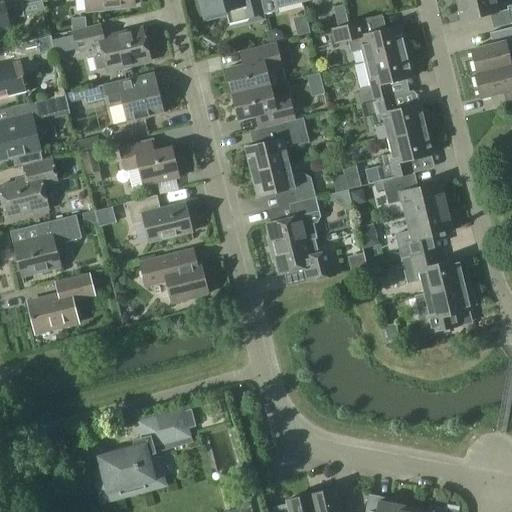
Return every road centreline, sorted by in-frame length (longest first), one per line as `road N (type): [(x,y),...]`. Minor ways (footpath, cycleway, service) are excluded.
road 1 (residential): [(493,480),(355,457),(302,440),(282,419),(171,0)]
road 2 (residential): [(427,0),(485,239),(511,312)]
